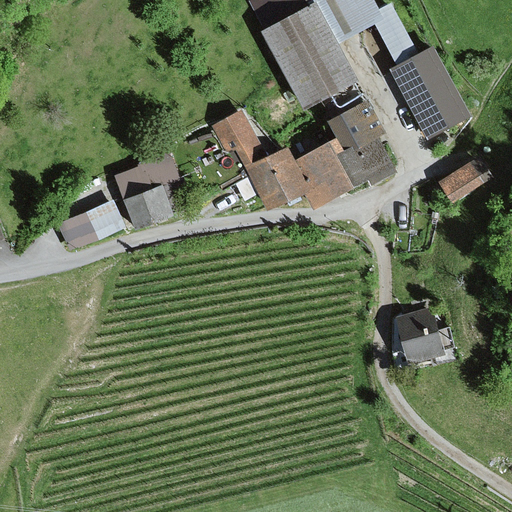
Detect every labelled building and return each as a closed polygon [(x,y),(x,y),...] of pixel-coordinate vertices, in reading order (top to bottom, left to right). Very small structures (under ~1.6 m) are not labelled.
[(325,0),(251,0),(308,106),(366,76),(346,38),(325,0)] [(377,0),(325,0),(346,38),(377,21),(399,63),(422,51),(396,0),(382,8),(377,0)] [(399,63),(393,65),(432,136),(475,111),(436,42),(422,51),(399,63)] [(372,97),(334,118),(342,133),(349,145),(341,150),(359,184),(374,176),(376,180),(400,167),(380,131),(388,126),(372,97)] [(244,108),(213,124),(227,152),(236,147),(267,207),(313,183),(299,156),(292,143),(268,155),(244,108)] [(342,133),(299,156),(313,183),(323,203),(359,184),(341,150),(349,145),(342,133)] [(179,151),(115,174),(134,227),(177,212),(166,184),(188,176),(179,151)] [(483,155),(443,179),(455,199),(495,174),(483,155)] [(116,197),(60,219),(71,247),(127,225),(116,197)] [(435,306),(401,314),(412,360),(447,352),(435,306)]
